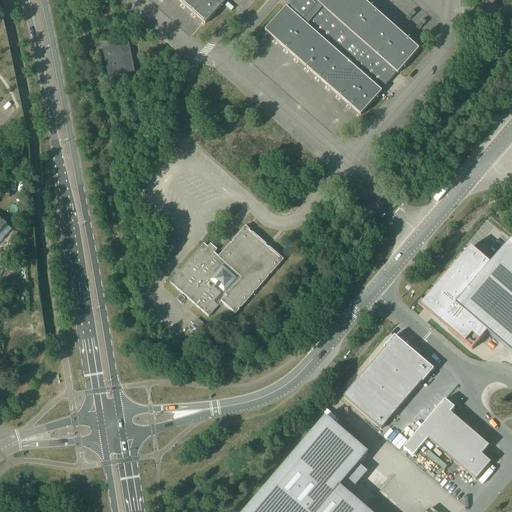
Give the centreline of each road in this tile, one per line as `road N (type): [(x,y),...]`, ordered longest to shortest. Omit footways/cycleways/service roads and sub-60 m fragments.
road 1 (secondary): [(24,0),(99,416)]
road 2 (secondary): [(119,413),(43,0)]
road 3 (tertiary): [(215,408),(291,383),(372,292)]
road 4 (tertiary): [(372,292),(485,162)]
road 5 (unclassified): [(372,292),(474,376)]
